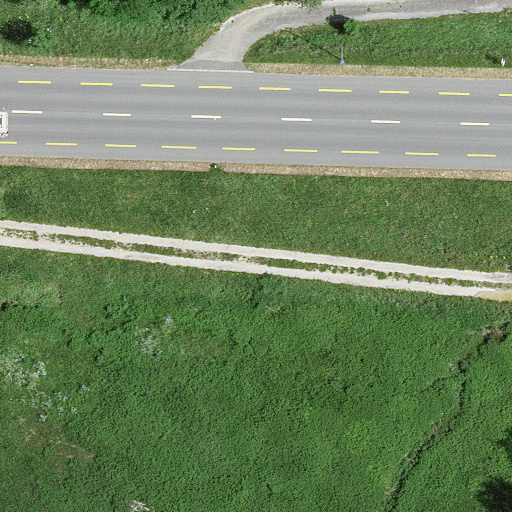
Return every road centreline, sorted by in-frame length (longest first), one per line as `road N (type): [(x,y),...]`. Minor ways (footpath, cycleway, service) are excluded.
road 1 (track): [(0,237),(363,277),(511,281)]
road 2 (primary): [(511,130),(0,114)]
